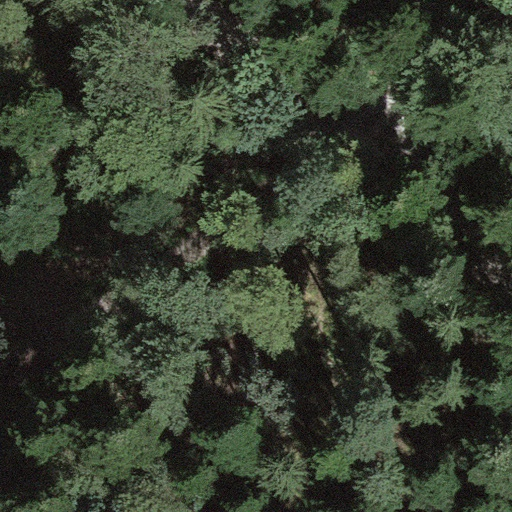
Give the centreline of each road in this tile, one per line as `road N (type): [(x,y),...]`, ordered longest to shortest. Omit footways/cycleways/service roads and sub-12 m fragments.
road 1 (track): [(0,405),(401,153),(511,70)]
road 2 (track): [(209,0),(511,250)]
